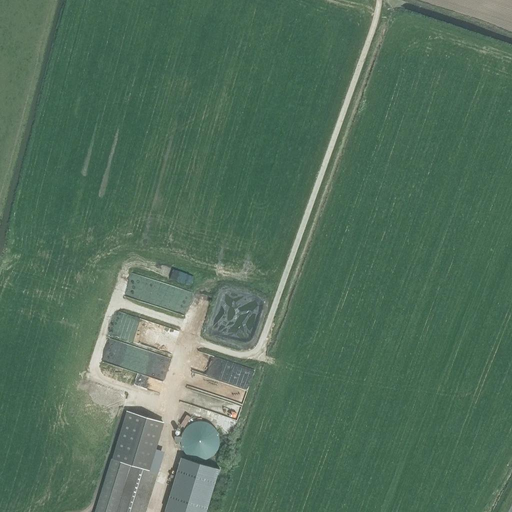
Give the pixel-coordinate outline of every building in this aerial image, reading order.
[(131,271),(124,294),(186,314),(194,290),(131,271)] [(193,408),(230,415),(231,405),(221,403),(222,400),(217,399),(216,406),(205,404),(206,394),(196,393),(193,408)] [(145,511),(157,473),(150,471),(164,422),(126,410),(72,394),(42,492),(96,509),(95,511),(145,511)] [(197,417),(200,411),(190,407),(187,412),(197,417)] [(204,421),(202,421),(199,421),(197,421),(194,422),(192,423),(189,424),(187,425),(186,426),(185,427),(184,428),(184,429),(183,431),(182,432),(182,433),(181,435),(181,436),(181,437),(180,438),(180,440),(180,441),(180,442),(180,443),(181,445),(181,446),(181,447),(182,448),(182,449),(183,451),(185,453),(185,454),(187,455),(188,456),(189,457),(192,458),(194,459),(196,459),(197,460),(199,460),(201,460),(204,459),(205,459),(206,459),(209,458),(211,456),(213,455),(215,453),(216,451),(216,450),(217,449),(218,447),(218,446),(219,445),(219,444),(219,442),(219,441),(219,440),(219,439),(219,437),(219,436),(218,435),(218,434),(217,432),(217,431),(216,430),(216,429),(215,428),(214,427),(213,426),(212,425),(211,425),(210,424),(208,423),(207,422),(205,422),(204,421)] [(170,511),(206,511),(219,469),(181,457),(165,511),(165,510),(170,511)]
